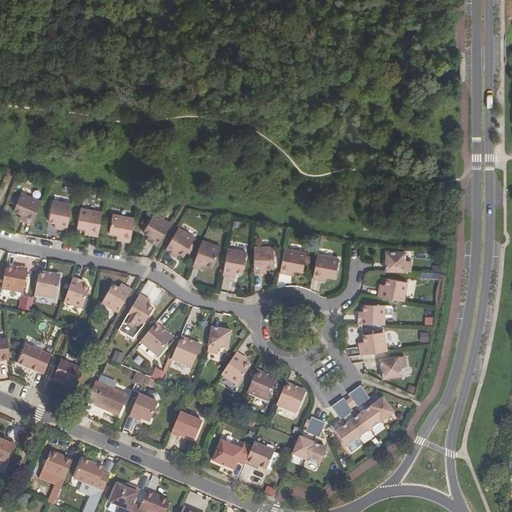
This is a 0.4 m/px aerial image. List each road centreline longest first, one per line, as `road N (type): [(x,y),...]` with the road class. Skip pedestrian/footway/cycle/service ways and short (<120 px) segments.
road 1 (secondary): [(460,505),(452,435),(488,257),(490,0)]
road 2 (secondary): [(476,0),(468,317),(446,400),(397,485)]
road 3 (residential): [(0,398),(267,511)]
road 4 (residential): [(256,317),(199,303),(141,271),(0,243)]
road 5 (residential): [(301,364),(324,397),(354,376),(326,340)]
